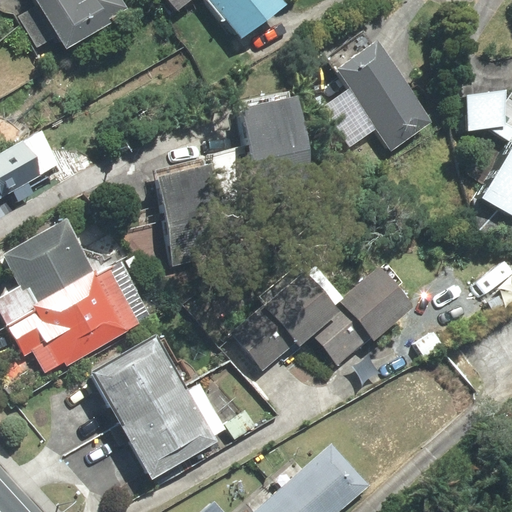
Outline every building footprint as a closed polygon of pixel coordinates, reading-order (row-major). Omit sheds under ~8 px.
[(30,0),(59,56),(104,34),(97,20),(123,7),(119,0),(30,0)] [(201,0),(236,44),(286,5),(282,0),(201,0)] [(426,125),(368,40),(324,69),(382,155),(426,125)] [(286,93),(231,104),(251,199),(306,188),(286,93)] [(511,127),(503,120),(500,94),(461,98),(464,134),(497,131),(505,146),(473,202),(511,222),(511,127)] [(32,136),(0,154),(0,196),(51,168),(32,136)] [(205,165),(148,176),(166,271),(223,260),(205,165)] [(0,256),(27,302),(85,267),(55,217),(0,249),(0,256)] [(248,297),(290,351),(310,335),(335,366),(405,310),(372,268),(331,299),(298,258),(248,297)] [(482,302),(510,277),(498,263),(470,288),(482,302)] [(63,367),(139,323),(105,265),(2,324),(23,359),(37,351),(40,371),(63,367)] [(141,481),(207,445),(148,337),(82,374),(141,481)] [(241,409),(219,421),(231,443),(253,431),(241,409)] [(340,511),(367,488),(330,446),(254,511),(216,511),(208,502),(196,511),(340,511)]
